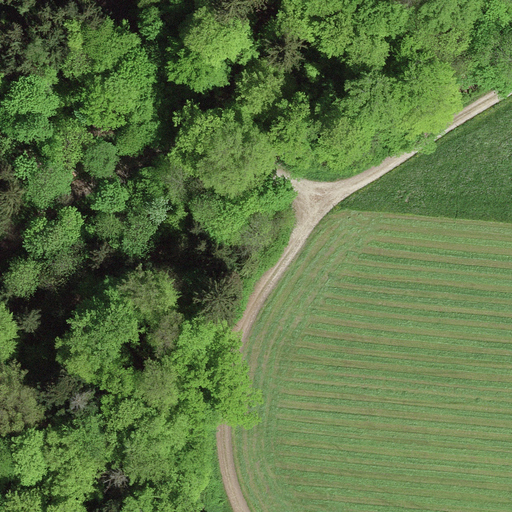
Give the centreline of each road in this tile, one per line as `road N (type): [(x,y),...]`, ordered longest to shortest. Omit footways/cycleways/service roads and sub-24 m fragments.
road 1 (track): [(236,511),(225,444),(236,361),(264,287),(324,205)]
road 2 (track): [(324,205),(291,177),(203,150),(104,0)]
road 3 (track): [(203,150),(94,179),(0,255)]
road 4 (track): [(324,205),(511,94)]
